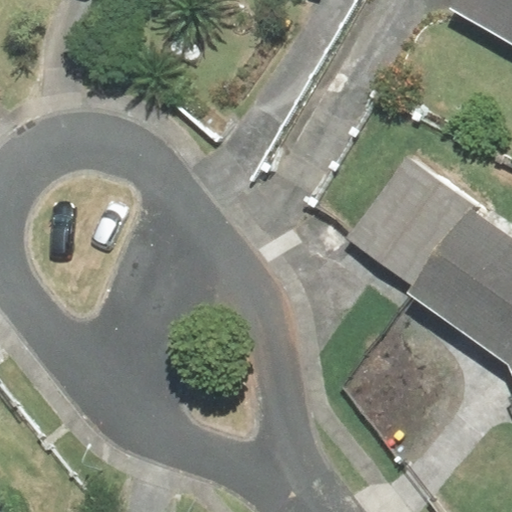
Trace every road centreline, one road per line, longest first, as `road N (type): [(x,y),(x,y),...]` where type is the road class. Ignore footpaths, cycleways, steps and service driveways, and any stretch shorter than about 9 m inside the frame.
road 1 (residential): [(179,196),(162,169),(91,134),(56,142),(30,176),(14,223),(40,284),(101,358)]
road 2 (residential): [(304,471),(274,346),(179,196)]
road 3 (unknown): [(179,196),(287,83),(340,0)]
road 4 (residential): [(101,358),(122,385),(187,425),(304,471)]
road 5 (residential): [(101,358),(179,196)]
